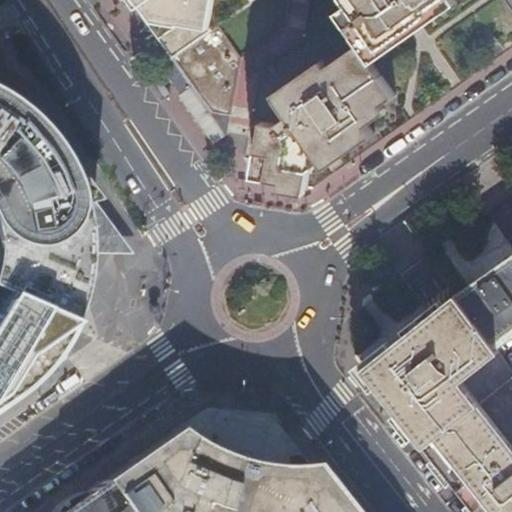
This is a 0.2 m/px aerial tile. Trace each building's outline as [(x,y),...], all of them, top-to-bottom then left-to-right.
[(251,0),(133,0),(173,54),(221,21),(251,0)] [(346,0),(349,3),(338,11),(360,43),(328,66),(323,59),(290,83),(295,90),(278,101),(291,119),(280,126),(262,121),(253,165),(268,168),(267,175),(305,184),(310,167),(320,159),(319,159),(334,148),(340,157),(374,132),(364,117),(395,94),(371,61),(385,51),(381,45),(416,18),(422,26),(456,1),(455,0),(346,0)] [(221,21),(173,54),(212,108),(232,113),(243,53),(221,21)] [(0,394),(3,392),(27,372),(38,359),(47,345),(60,317),(66,304),(71,284),(75,254),(75,233),(72,215),(62,182),(55,164),(43,147),(30,130),(14,113),(0,101),(0,394)] [(511,254),(459,292),(492,339),(506,335),(511,331),(511,254)] [(459,292),(361,365),(473,511),(511,511),(511,376),(478,402),(460,382),(501,350),(500,349),(511,340),(511,331),(506,335),(492,339),(459,292)] [(121,511),(349,511),(312,465),(292,467),(292,466),(276,466),(248,464),(238,461),(214,453),(206,449),(186,437),(176,430),(100,483),(121,511)] [(61,511),(58,511),(121,511),(100,483),(61,511)]
